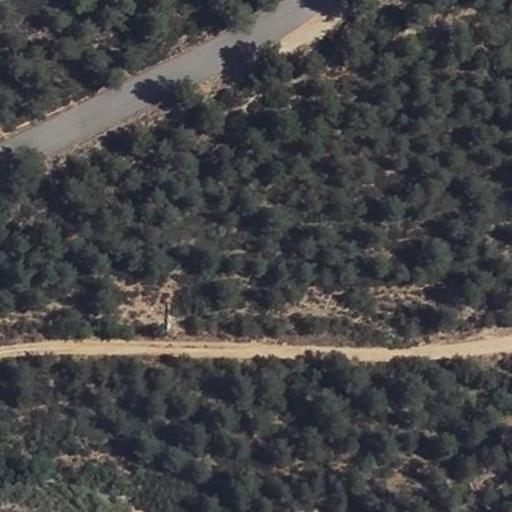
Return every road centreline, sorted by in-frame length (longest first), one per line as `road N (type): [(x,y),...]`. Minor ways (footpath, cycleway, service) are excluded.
road 1 (track): [(511,340),(0,351)]
road 2 (unclassified): [(304,0),(201,61),(0,159)]
